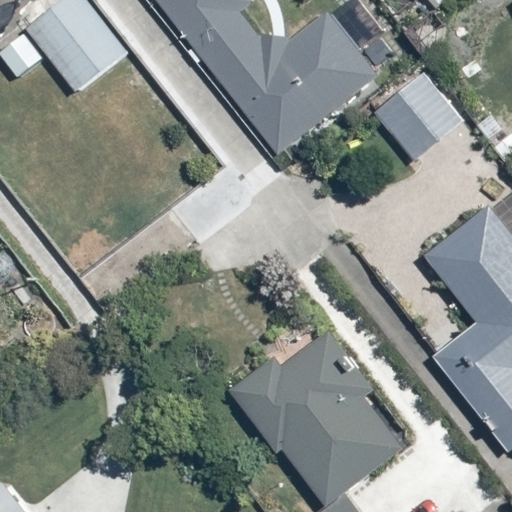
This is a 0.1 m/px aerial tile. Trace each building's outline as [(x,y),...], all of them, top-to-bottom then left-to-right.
[(88,0),(67,0),(30,29),(79,91),(129,52),(88,0)] [(159,0),(281,155),(381,77),(331,13),(294,41),(262,36),(246,13),(257,4),(253,0),(159,0)] [(378,113),(418,163),(468,123),(428,73),(378,113)] [(511,229),(493,205),(429,255),(482,323),(438,358),(511,451),(511,229)] [(263,235),(248,212),(203,242),(218,265),(263,235)] [(0,322),(21,302),(3,284),(0,286),(0,322)] [(277,358),(233,391),(279,453),(285,449),(329,507),(405,450),(368,400),(379,392),(333,331),(284,368),(277,358)] [(0,485),(0,511),(28,511),(5,481),(0,485)] [(365,511),(353,495),(329,511),(365,511)]
